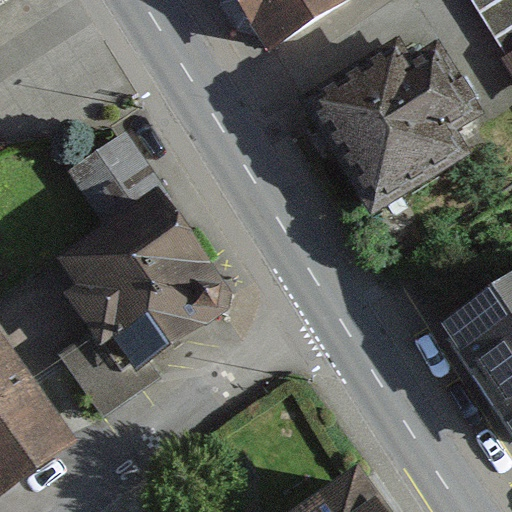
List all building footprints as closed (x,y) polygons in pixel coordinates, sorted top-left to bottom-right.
[(13,0),(0,0),(0,15),(17,5),(13,0)] [(228,0),(269,65),(353,12),(345,0),(228,0)] [(511,0),(476,0),(511,58),(511,0)] [(397,59),(309,114),(370,210),(461,154),(449,135),(474,120),(439,64),(411,82),(397,59)] [(233,312),(119,165),(85,191),(121,237),(69,278),(103,321),(50,362),(95,419),(233,312)] [(511,295),(457,335),(511,413),(511,295)] [(0,358),(0,496),(67,444),(0,358)] [(379,511),(358,482),(317,511),(379,511)]
